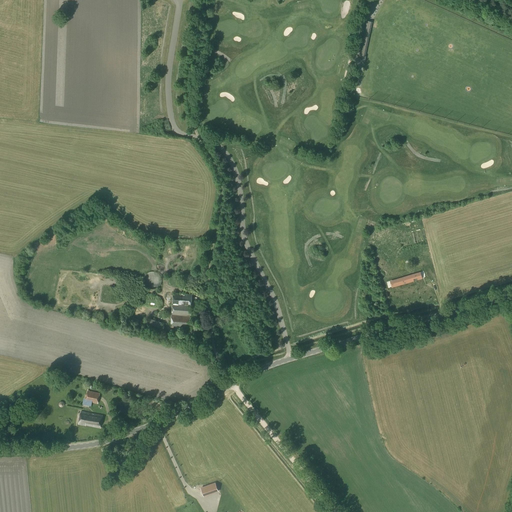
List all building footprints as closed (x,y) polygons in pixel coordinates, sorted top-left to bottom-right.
[(366,26),(358,62),(362,62),(370,27),(366,26)] [(152,290),(153,289),(155,289),(156,289),(158,288),(159,287),(160,286),(160,284),(161,283),(161,281),(161,280),(161,278),(160,277),(159,276),(158,274),(157,273),(156,273),(155,272),(153,272),(152,272),(150,272),(149,272),(148,273),(146,274),(145,275),(144,276),(144,278),(143,279),(143,281),(143,282),(144,284),(144,285),(145,286),(146,287),(148,288),(149,289),(150,289),(152,290)] [(415,272),(404,275),(405,280),(416,277),(415,272)] [(405,280),(404,275),(390,279),(391,284),(405,280)] [(190,318),(192,295),(173,294),(171,327),(184,328),(184,333),(189,333),(189,335),(195,335),(195,327),(190,327),(190,318)] [(164,336),(166,330),(160,328),(162,322),(149,318),(146,330),(164,336)] [(98,404),(100,393),(87,391),(85,401),(98,404)] [(100,428),(102,415),(81,411),(79,424),(100,428)] [(209,495),(206,486),(200,488),(204,497),(209,495)]
